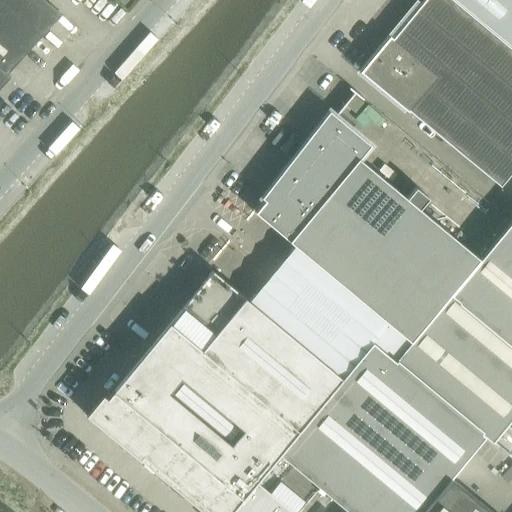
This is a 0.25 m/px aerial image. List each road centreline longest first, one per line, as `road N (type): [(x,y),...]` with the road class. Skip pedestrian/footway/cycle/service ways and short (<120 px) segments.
road 1 (unclassified): [(0,424),(327,0)]
road 2 (unclassified): [(154,0),(0,173)]
